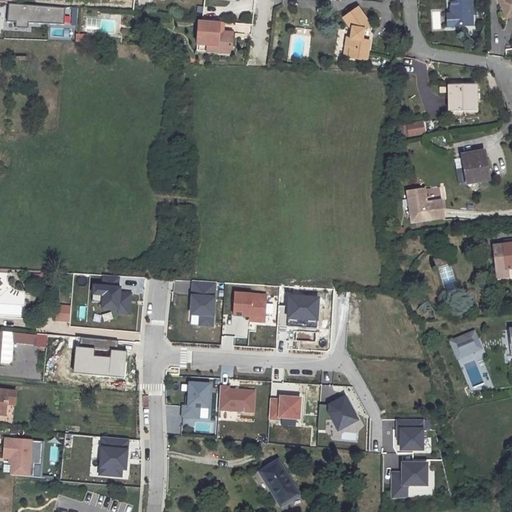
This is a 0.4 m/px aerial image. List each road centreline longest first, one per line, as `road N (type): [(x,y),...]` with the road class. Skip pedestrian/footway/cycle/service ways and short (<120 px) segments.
road 1 (residential): [(151,351),(343,362)]
road 2 (residential): [(401,0),(417,49),(504,67),(511,95)]
road 3 (residential): [(152,511),(151,351)]
